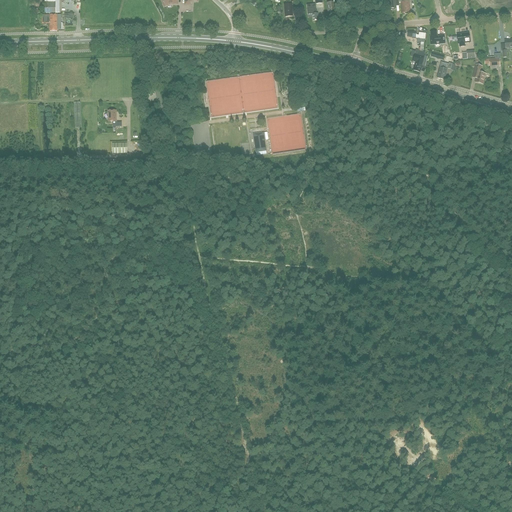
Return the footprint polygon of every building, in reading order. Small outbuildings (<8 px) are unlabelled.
[(50,15),(49,15),(42,15),(42,24),(49,24),(49,31),(58,31),(58,15),(56,15),(55,0),(44,0),(45,13),(50,13),(50,15)] [(328,0),(329,3),(327,3),(328,13),(336,12),(335,2),(334,0),(328,0)] [(387,0),(388,9),(396,9),(395,4),(399,4),(399,2),(398,0),(387,0)] [(398,0),(399,2),(401,2),(402,13),(405,13),(405,14),(406,14),(408,14),(409,13),(409,12),(409,7),(408,0),(398,0)] [(285,17),(293,16),(292,4),(284,5),(285,17)] [(308,15),(312,14),(313,21),(319,20),(318,13),(317,14),(316,8),(307,9),(308,15)] [(470,43),(470,39),(469,36),(468,32),(457,34),(457,36),(458,40),(459,46),(464,45),(464,44),(470,43)] [(445,37),(439,37),(439,38),(438,38),(438,33),(434,33),(434,34),(431,34),(431,37),(431,41),(431,45),(435,45),(435,44),(441,44),(441,45),(445,45),(445,37)] [(467,51),(467,53),(468,59),(475,58),(474,50),(467,51)] [(415,62),(413,70),(420,72),(422,64),(425,65),(427,56),(424,56),(425,53),(419,51),(415,53),(416,54),(415,58),(413,57),(412,61),(415,62)] [(488,59),(489,64),(489,66),(499,66),(499,63),(498,59),(501,59),(500,53),(494,54),(495,58),(488,59)] [(448,64),(444,63),(440,62),(437,78),(444,79),(447,68),(450,69),(452,63),(448,63),(448,64)] [(481,66),(475,64),(472,77),(476,78),(475,82),(482,83),(484,73),(480,72),(481,66)] [(256,141),(254,142),(257,156),(266,154),(264,140),(262,140),(261,133),(255,134),(256,141)] [(128,154),(127,144),(112,144),(112,154),(128,154)]
